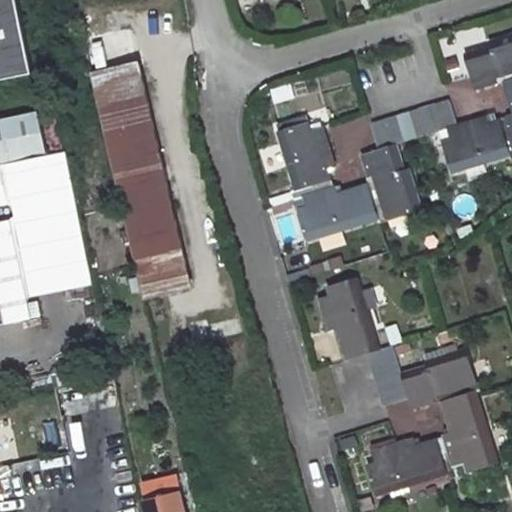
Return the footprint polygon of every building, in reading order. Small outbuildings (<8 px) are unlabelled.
[(20,0),(0,0),(0,86),(36,79),(20,0)] [(105,6),(103,0),(78,0),(80,9),(87,7),(87,10),(105,6)] [(465,55),(471,77),(475,90),(499,83),(498,76),(504,76),(506,83),(511,80),(511,35),(488,43),(489,48),(465,55)] [(192,284),(139,65),(92,76),(144,296),(192,284)] [(498,116),(505,140),(511,137),(511,80),(506,83),(511,105),(511,118),(511,119),(509,113),(498,116)] [(398,144),(427,136),(446,131),(454,128),(453,126),(446,101),(367,124),(374,150),(398,144)] [(511,159),(511,137),(505,140),(499,120),(483,124),(482,118),(453,126),(454,128),(446,131),(448,139),(442,140),(452,173),(468,168),(467,162),(480,158),(482,164),(509,155),(511,160),(511,159)] [(294,199),(301,198),(316,193),(313,183),(331,177),(328,163),(334,161),(323,127),(313,130),(310,122),(278,131),(283,148),(288,146),(292,161),(287,163),(295,188),(291,190),(294,199)] [(398,144),(374,150),(361,153),(368,177),(374,175),(375,180),(367,183),(378,219),(380,223),(392,221),(389,212),(404,207),(407,216),(424,211),(411,166),(405,167),(398,144)] [(338,187),(335,176),(331,177),(313,183),(316,193),(301,198),(304,208),(297,210),(306,240),(324,235),(322,229),(334,226),(336,232),(378,219),(367,183),(332,193),(330,190),(338,187)] [(362,292),(358,276),(323,286),(326,295),(318,297),(325,324),(333,322),(344,360),(368,353),(379,349),(367,308),(360,309),(356,293),(362,292)] [(409,399),(401,372),(393,345),(379,349),(368,353),(384,406),(407,399),(409,399)] [(440,401),(478,389),(479,389),(476,379),(470,380),(467,367),(473,366),(468,348),(424,360),(425,365),(401,372),(409,399),(407,399),(410,409),(434,402),(433,398),(439,396),(440,401)] [(458,475),(456,468),(463,466),(466,472),(498,462),(494,447),(489,449),(485,435),(491,434),(478,389),(440,401),(451,439),(448,440),(452,453),(441,457),(446,473),(447,478),(458,475)] [(452,453),(448,440),(446,432),(435,435),(436,439),(408,448),(406,440),(370,450),(373,461),(366,464),(376,495),(392,490),(390,485),(402,482),(404,487),(446,473),(441,457),(452,453)]
